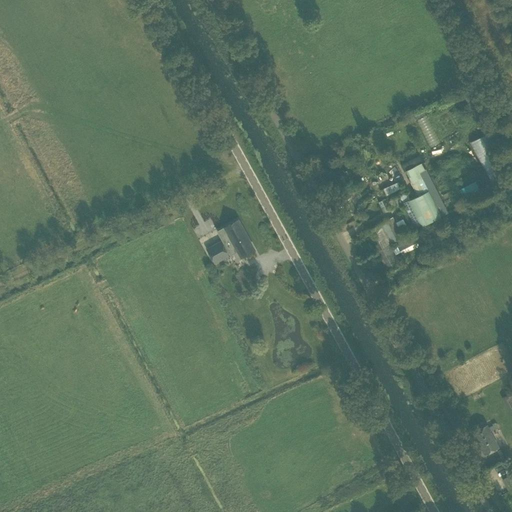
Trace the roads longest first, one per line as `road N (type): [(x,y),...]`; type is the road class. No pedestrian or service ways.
road 1 (tertiary): [(440,511),(157,0)]
road 2 (unclassified): [(491,511),(215,0)]
road 3 (track): [(0,279),(248,165)]
